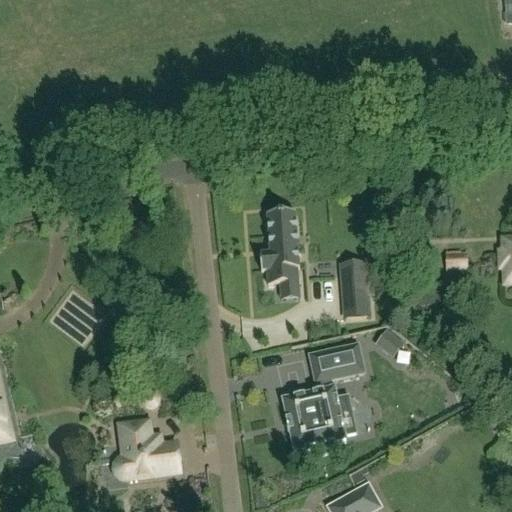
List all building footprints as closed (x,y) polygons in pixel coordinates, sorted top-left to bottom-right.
[(278,57),(283,72),(305,66),(301,51),(278,57)] [(229,53),(230,68),(251,67),(250,52),(229,53)] [(268,288),(280,287),(299,286),(298,272),(300,271),(296,216),(268,218),(270,256),(260,257),(262,274),(267,274),(268,288)] [(511,242),(503,242),(504,253),(499,254),(500,273),(505,272),(505,289),(511,288),(511,242)] [(446,257),(446,275),(469,274),(468,256),(446,257)] [(343,278),(344,300),(368,299),(374,298),(373,276),(367,277),(343,278)] [(442,294),(396,301),(400,326),(446,319),(442,294)] [(377,348),(393,360),(403,348),(388,335),(377,348)] [(286,402),(284,402),(284,405),(288,421),(287,421),(290,436),(291,435),(295,451),(294,451),(295,454),(297,453),(312,450),(313,454),(330,451),(328,446),(344,443),(346,442),(346,440),(345,440),(341,421),(353,419),(349,399),(337,402),(335,393),(336,393),(335,391),(333,391),(331,384),(365,377),(359,348),(310,359),(316,387),(318,387),(320,395),(286,402)] [(0,447),(10,445),(0,400),(0,447)] [(127,483),(181,476),(177,448),(161,450),(160,440),(151,441),(149,425),(120,429),(127,483)] [(378,511),(380,511),(369,490),(330,511),(378,511)]
